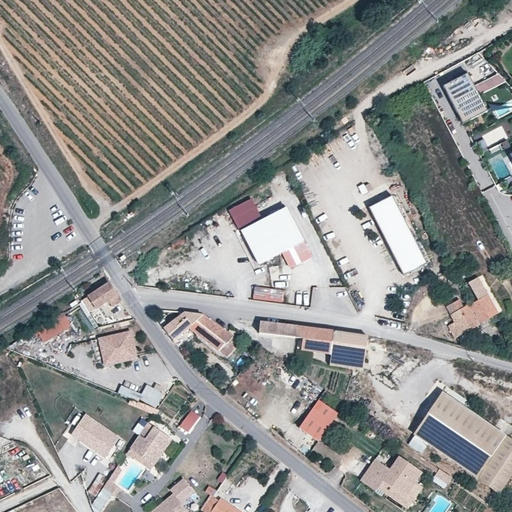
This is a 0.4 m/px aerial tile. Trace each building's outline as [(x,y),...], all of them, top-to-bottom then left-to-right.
[(447,85),(466,123),(491,110),(471,72),(447,85)] [(506,105),(493,110),(496,117),(509,111),(506,105)] [(427,264),(392,197),(369,209),(405,276),(427,264)] [(303,241),(286,208),(237,233),(254,267),(281,253),(303,241)] [(312,259),(303,241),(281,253),(290,270),(312,259)] [(503,311),(484,276),(468,284),(477,300),(469,304),(480,324),(503,311)] [(108,283),(88,296),(96,309),(109,301),(117,296),(108,283)] [(251,299),(283,301),(284,288),(253,286),(251,299)] [(117,296),(109,301),(111,306),(120,301),(117,296)] [(449,327),(455,338),(480,324),(469,304),(463,308),(459,301),(446,309),(454,324),(449,327)] [(64,313),(33,328),(40,342),(71,327),(64,313)] [(232,335),(206,315),(185,313),(164,329),(174,341),(190,329),(219,352),(227,342),(232,335)] [(262,323),(262,331),(261,335),(302,339),(301,351),(332,356),(331,365),(365,370),(370,338),(343,333),(299,327),(262,323)] [(133,330),(101,337),(107,364),(139,357),(133,330)] [(235,348),(227,342),(219,352),(227,358),(235,348)] [(163,391),(144,384),(141,393),(119,384),(116,392),(156,408),(163,391)] [(511,476),(511,437),(439,389),(410,432),(501,493),(511,476)] [(339,415),(320,400),(299,427),(318,442),(339,415)] [(191,409),(177,427),(186,434),(200,416),(191,409)] [(123,436),(90,412),(76,432),(109,456),(123,436)] [(509,433),(511,428),(511,425),(500,418),(496,424),(509,433)] [(139,437),(131,449),(134,452),(154,466),(172,441),(156,428),(145,442),(139,437)] [(154,466),(134,452),(130,457),(151,472),(154,466)] [(375,459),(360,480),(376,491),(378,488),(408,508),(423,486),(415,481),(422,471),(399,456),(390,469),(375,459)] [(449,484),(453,477),(441,469),(436,475),(449,484)] [(117,471),(108,485),(113,486),(122,473),(117,471)] [(199,492),(187,478),(173,489),(176,493),(151,511),(191,511),(184,503),(199,492)] [(97,480),(89,491),(96,496),(104,484),(97,480)] [(241,511),(216,495),(204,511),(205,511),(241,511)]
